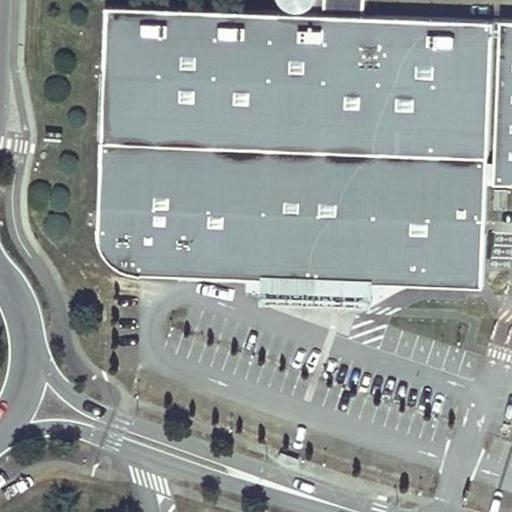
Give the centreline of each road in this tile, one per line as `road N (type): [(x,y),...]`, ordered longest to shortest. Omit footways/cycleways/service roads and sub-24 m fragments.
road 1 (unclassified): [(377,511),(113,418),(76,400),(27,352)]
road 2 (unclassified): [(0,433),(67,428),(326,511)]
